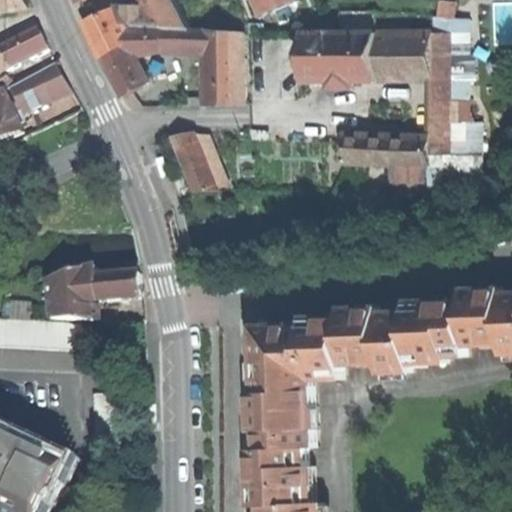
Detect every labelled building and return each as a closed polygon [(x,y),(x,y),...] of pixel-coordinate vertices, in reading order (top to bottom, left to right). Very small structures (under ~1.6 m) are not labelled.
[(0,0),(0,12),(33,8),(30,0),(0,0)] [(183,8),(178,0),(151,0),(155,7),(183,8)] [(252,0),(260,17),(298,2),(297,0),(252,0)] [(105,58),(131,45),(139,41),(132,27),(131,24),(122,7),(87,22),(96,41),(105,58)] [(131,24),(147,25),(148,7),(122,7),(131,24)] [(183,8),(155,7),(148,7),(147,25),(192,27),(183,8)] [(205,46),(205,30),(132,27),(139,41),(131,45),(135,53),(164,47),(192,49),(205,46)] [(246,34),(205,30),(205,46),(207,104),(248,104),(246,34)] [(41,31),(3,50),(13,70),(51,50),(47,42),(41,31)] [(379,80),(386,32),(307,31),(306,80),(347,80),(379,80)] [(433,32),(386,32),(379,80),(433,80),(433,32)] [(453,32),(433,32),(433,80),(433,140),(433,155),(446,155),(453,155),(453,32)] [(135,53),(131,45),(105,58),(115,79),(123,96),(149,83),(135,53)] [(0,76),(13,70),(3,50),(0,51),(0,76)] [(14,90),(26,112),(71,89),(64,77),(59,66),(14,90)] [(5,77),(0,79),(0,93),(0,94),(11,89),(5,77)] [(16,118),(26,112),(14,90),(4,95),(16,118)] [(0,146),(25,135),(16,118),(4,95),(0,97),(0,146)] [(194,132),(174,137),(196,191),(220,190),(194,132)] [(346,165),(433,165),(433,155),(433,140),(346,140),(346,165)] [(446,165),(446,155),(433,155),(433,165),(446,165)] [(163,157),(159,159),(167,179),(174,176),(169,161),(167,156),(163,157)] [(96,304),(94,270),(51,281),(54,322),(97,324),(96,304)] [(143,276),(100,279),(99,279),(100,304),(145,301),(144,289),(143,276)] [(319,373),(349,372),(349,365),(386,363),(386,373),(417,372),(416,364),(453,363),(453,357),(472,356),(472,346),(509,345),(510,354),(511,353),(511,287),(469,289),(469,299),(413,300),(414,305),(398,306),(347,307),(347,317),(315,318),(296,319),(296,323),(260,325),(262,393),(258,393),(259,431),(262,431),(320,429),(319,379),(319,373)] [(36,309),(12,307),(11,319),(35,320),(36,309)] [(54,322),(0,319),(0,347),(100,352),(102,325),(97,324),(54,322)] [(123,394),(95,394),(97,450),(125,449),(123,394)] [(77,466),(0,429),(0,511),(2,511),(50,511),(53,506),(58,508),(77,466)] [(321,447),(320,429),(262,431),(262,448),(312,447),(321,447)] [(312,466),(312,447),(262,448),(255,449),(257,506),(262,506),(261,511),(328,511),(328,502),(318,503),(317,466),(312,466)]
